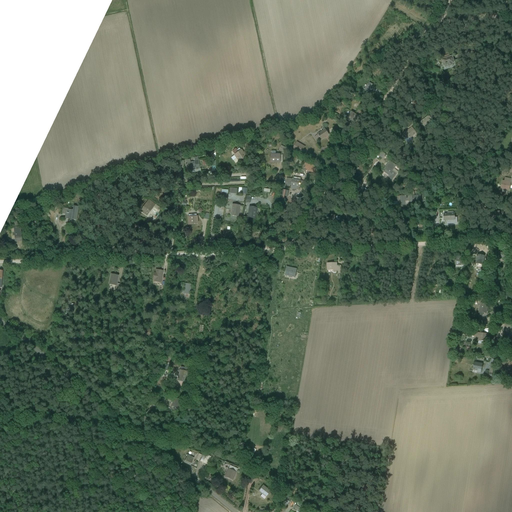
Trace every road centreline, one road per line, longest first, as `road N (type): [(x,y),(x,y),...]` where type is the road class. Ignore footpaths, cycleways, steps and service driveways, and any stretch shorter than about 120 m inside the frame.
road 1 (unclassified): [(0,319),(234,511)]
road 2 (track): [(450,0),(290,248)]
road 3 (track): [(41,260),(290,248)]
road 4 (track): [(290,248),(511,238)]
road 5 (track): [(165,253),(180,187),(254,183)]
